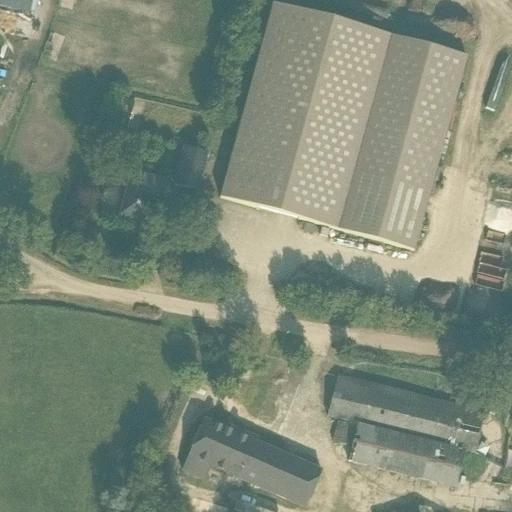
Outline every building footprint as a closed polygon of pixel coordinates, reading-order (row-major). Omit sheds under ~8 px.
[(0,0),(0,6),(33,13),(35,0),(0,0)] [(273,5),(224,180),(219,199),(339,232),(412,252),(466,58),(392,38),(273,5)] [(511,91),(511,68),(501,65),(485,111),(503,117),(511,91)] [(126,133),(134,103),(120,100),(112,130),(126,133)] [(195,193),(206,154),(184,148),(173,187),(195,193)] [(131,173),(127,187),(121,186),(122,184),(108,181),(99,211),(113,215),(113,214),(119,216),(119,217),(141,223),(149,197),(159,200),(164,183),(131,173)] [(457,393),(453,407),(336,378),(326,417),(356,425),(356,427),(463,455),(474,458),(478,434),(487,400),(457,393)] [(203,421),(187,458),(304,509),(320,472),(255,443),(256,442),(257,440),(256,439),(254,443),(232,433),(231,435),(223,432),(224,430),(203,421)] [(463,455),(356,427),(338,423),(333,445),(350,449),(347,464),(454,490),(463,455)]
